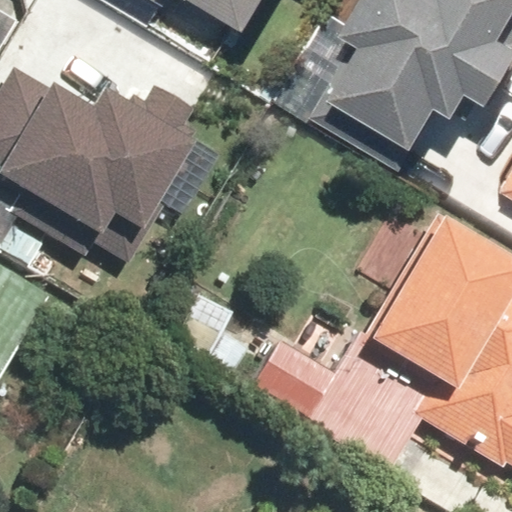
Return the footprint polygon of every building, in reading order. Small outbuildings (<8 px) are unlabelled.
[(225,0),(253,17),(263,0),(225,0)] [(368,33),(331,96),(417,147),(446,98),(467,110),(478,91),(496,102),(511,75),(511,0),(351,0),(341,17),(368,33)] [(0,49),(22,17),(0,2),(0,49)] [(111,226),(138,243),(208,135),(145,94),(130,118),(97,96),(86,114),(14,68),(0,89),(0,188),(95,250),(111,226)] [(511,172),(503,185),(511,190),(511,172)] [(511,262),(430,212),(345,349),(443,410),(428,435),(511,486),(511,262)] [(0,384),(54,299),(0,264),(0,384)]
